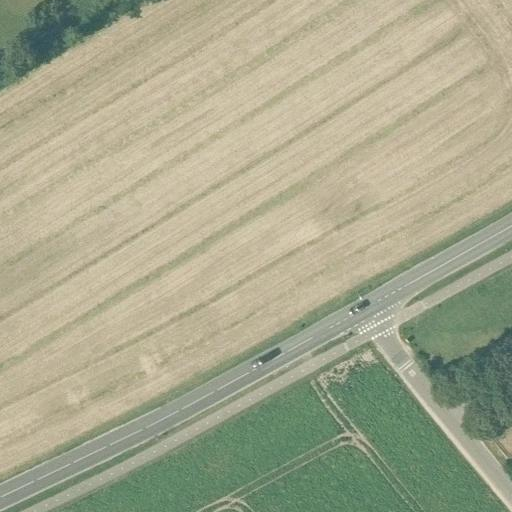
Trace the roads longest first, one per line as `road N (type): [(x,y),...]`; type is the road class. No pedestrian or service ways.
road 1 (secondary): [(0,497),(366,309)]
road 2 (tertiary): [(511,493),(366,309)]
road 3 (secondary): [(366,309),(511,227)]
